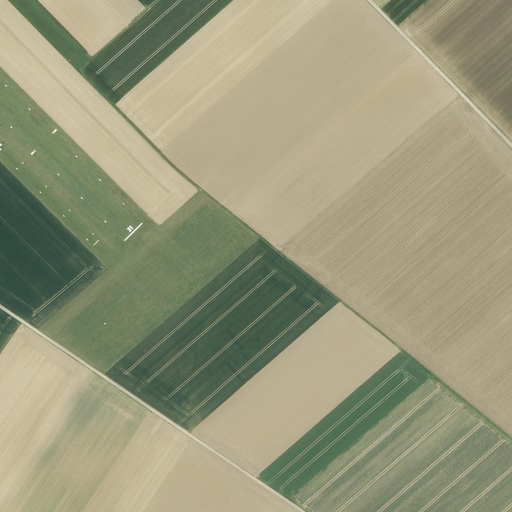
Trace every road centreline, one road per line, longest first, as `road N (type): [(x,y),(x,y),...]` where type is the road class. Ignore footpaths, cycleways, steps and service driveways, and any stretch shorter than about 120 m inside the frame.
road 1 (track): [(7,0),(183,176),(511,439)]
road 2 (track): [(302,511),(0,306)]
road 3 (track): [(368,0),(511,146)]
